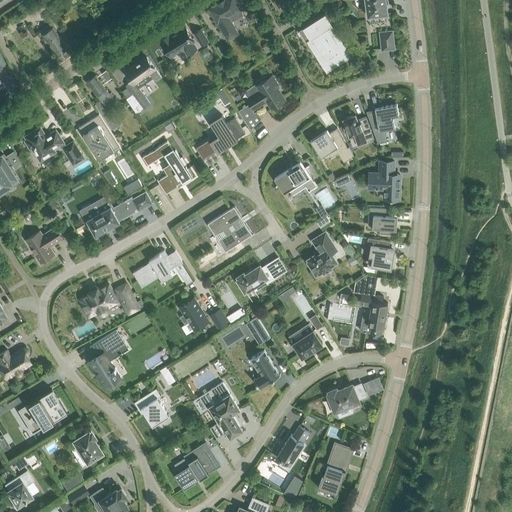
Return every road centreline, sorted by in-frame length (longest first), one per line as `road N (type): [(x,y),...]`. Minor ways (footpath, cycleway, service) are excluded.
road 1 (residential): [(148,476),(122,424),(53,350),(43,306),(58,278),(162,220)]
road 2 (residential): [(422,74),(425,206),(403,362)]
road 3 (residential): [(403,362),(345,360),(317,371),(293,391),(235,477),(196,511)]
road 4 (residential): [(0,123),(171,0)]
road 5 (residential): [(258,154),(289,122),(337,92),(422,74)]
road 6 (residential): [(403,362),(355,511)]
